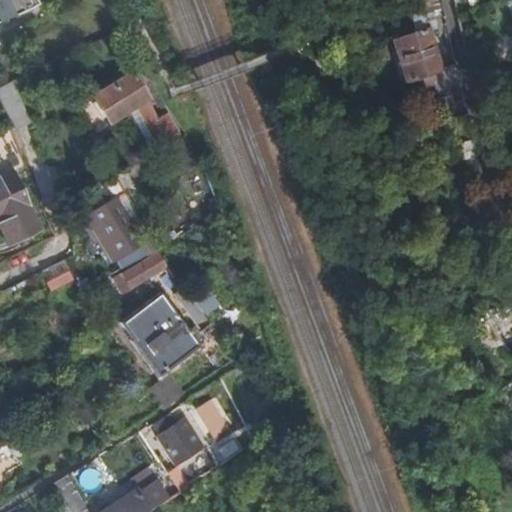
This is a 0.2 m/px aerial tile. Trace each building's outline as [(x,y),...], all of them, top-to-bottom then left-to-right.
[(0,0),(0,24),(35,8),(31,0),(0,0)] [(411,21),(417,38),(430,34),(439,31),(437,21),(429,22),(426,15),(411,21)] [(498,62),(511,57),(511,34),(511,32),(490,40),(498,62)] [(413,84),(423,81),(442,74),(442,73),(430,34),(417,38),(400,43),(413,84)] [(442,74),(423,81),(426,91),(435,88),(440,103),(463,95),(456,69),(442,73),(442,74)] [(152,111),(133,80),(95,101),(109,125),(130,112),(141,132),(148,129),(158,148),(176,138),(166,118),(159,123),(153,111),(152,111)] [(0,92),(0,106),(13,131),(15,135),(32,127),(11,87),(0,92)] [(38,235),(12,176),(0,181),(0,235),(6,248),(38,235)] [(131,253),(145,244),(118,202),(87,221),(113,264),(131,253)] [(146,259),(156,253),(148,242),(145,244),(131,253),(137,264),(146,259)] [(169,271),(156,253),(146,259),(149,264),(116,282),(124,296),(169,271)] [(217,338),(185,293),(176,299),(198,329),(190,335),(164,297),(121,326),(134,344),(140,340),(152,357),(164,374),(217,338)] [(511,301),(469,327),(473,334),(481,329),(496,321),(507,340),(511,337),(511,301)] [(496,321),(481,329),(493,349),(507,340),(496,321)] [(146,387),(162,411),(183,397),(168,373),(146,387)] [(86,382),(74,389),(83,404),(95,397),(94,396),(86,382)] [(226,433),(214,413),(200,421),(212,440),(226,433)] [(173,468),(201,451),(183,424),(175,428),(170,420),(153,429),(158,439),(156,441),(173,468)] [(177,472),(167,478),(178,495),(187,490),(177,472)] [(85,511),(66,479),(52,488),(66,511),(85,511)] [(148,511),(139,497),(113,511),(148,511)]
